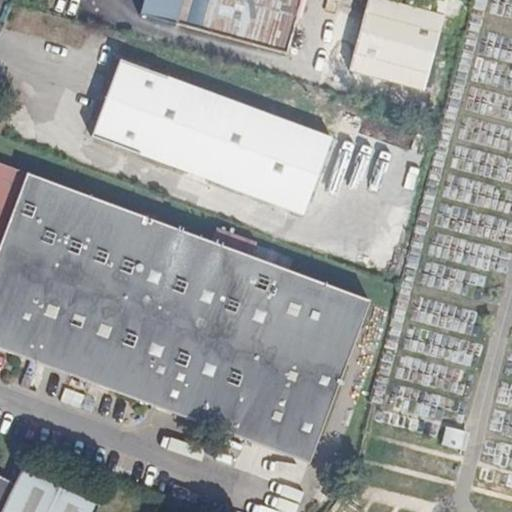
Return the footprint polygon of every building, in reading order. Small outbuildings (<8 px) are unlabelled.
[(287,55),(301,0),(144,0),(140,16),(287,55)] [(444,17),(380,0),(368,0),(349,72),(425,93),(444,17)] [(335,141),(120,62),(92,139),(307,218),(335,141)] [(309,465),(369,302),(0,165),(0,350),(255,445),(309,465)] [(0,511),(97,511),(98,511),(20,473),(13,487),(0,481),(0,511)]
